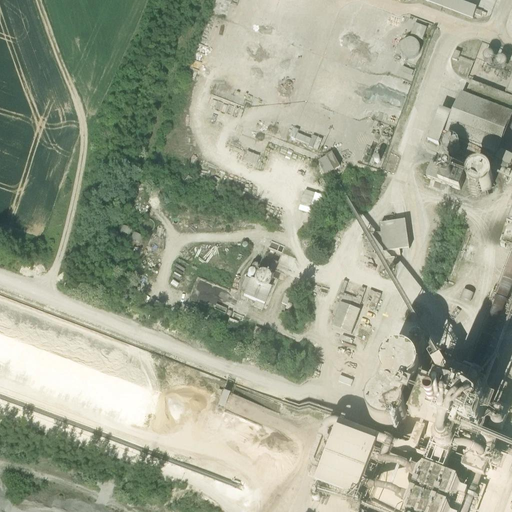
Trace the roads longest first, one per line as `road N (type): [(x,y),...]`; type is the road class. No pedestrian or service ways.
road 1 (track): [(50,296),(354,410)]
road 2 (track): [(37,0),(85,139),(50,296)]
